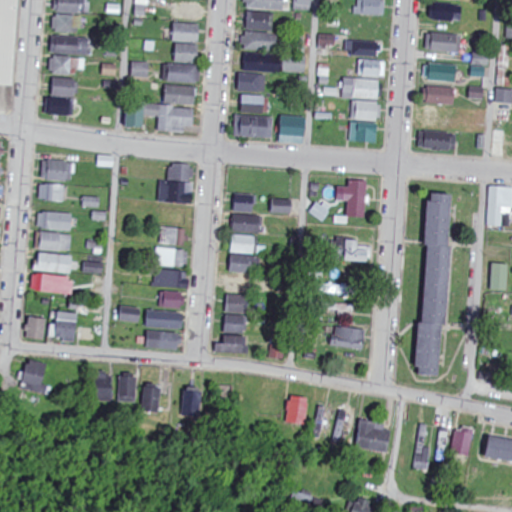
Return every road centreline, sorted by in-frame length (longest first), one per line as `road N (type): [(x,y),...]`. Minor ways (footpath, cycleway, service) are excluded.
road 1 (residential): [(511,175),(138,149),(0,127)]
road 2 (residential): [(511,414),(198,361),(7,349)]
road 3 (residential): [(381,390),(407,0)]
road 4 (residential): [(4,367),(32,0)]
road 5 (residential): [(198,361),(223,0)]
road 6 (residential): [(511,511),(395,486),(403,394)]
